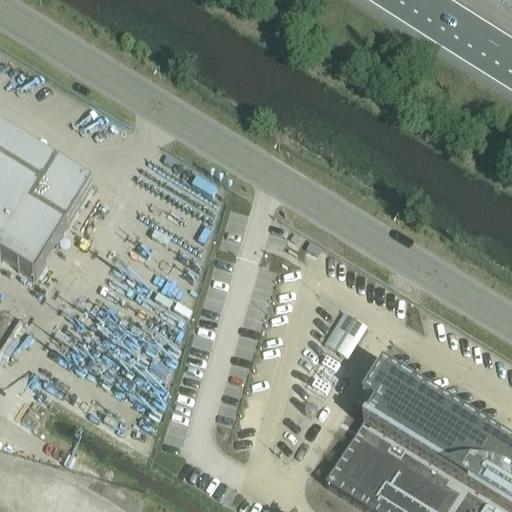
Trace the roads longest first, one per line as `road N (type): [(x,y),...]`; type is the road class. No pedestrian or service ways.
road 1 (unclassified): [(0,15),(511,327)]
road 2 (unknown): [(290,495),(217,466),(194,443),(268,179)]
road 3 (unknown): [(290,495),(386,326)]
